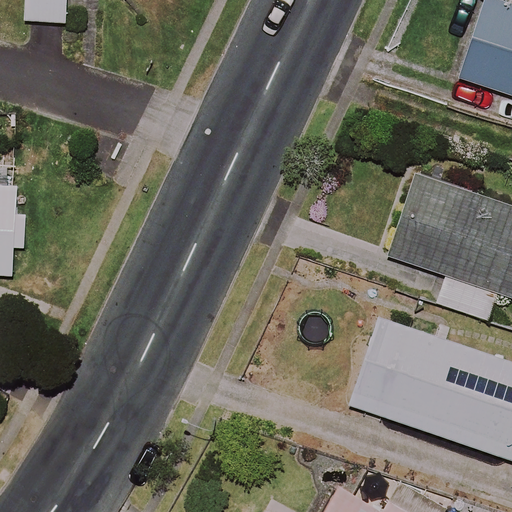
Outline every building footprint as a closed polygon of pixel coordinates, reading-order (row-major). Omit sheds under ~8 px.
[(20,0),(20,23),(65,25),(66,0),(20,0)] [(511,7),(490,0),(466,79),(511,92),(511,7)] [(497,290),(511,294),(511,184),(502,181),(496,200),(418,174),(392,255),(447,273),(437,303),(487,319),(497,290)] [(18,185),(0,184),(0,273),(13,274),(18,185)] [(511,361),(379,317),(350,403),(511,457),(511,361)] [(384,511),(382,511),(341,488),(326,511),(402,511),(389,504),(384,511)]
